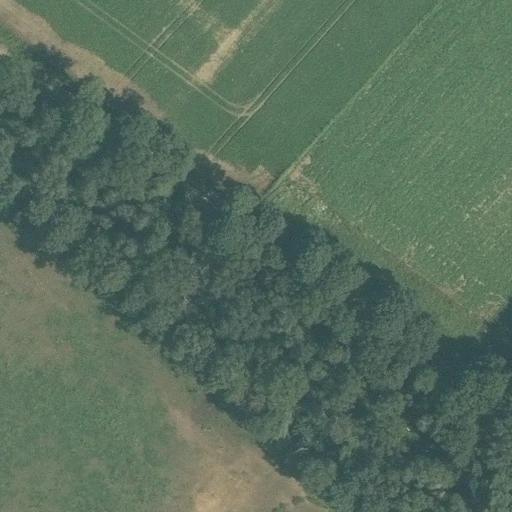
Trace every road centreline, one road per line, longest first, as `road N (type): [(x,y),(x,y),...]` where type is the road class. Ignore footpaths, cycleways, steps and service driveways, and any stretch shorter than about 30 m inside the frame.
road 1 (track): [(477,424),(462,383),(0,60)]
road 2 (track): [(0,206),(346,511)]
